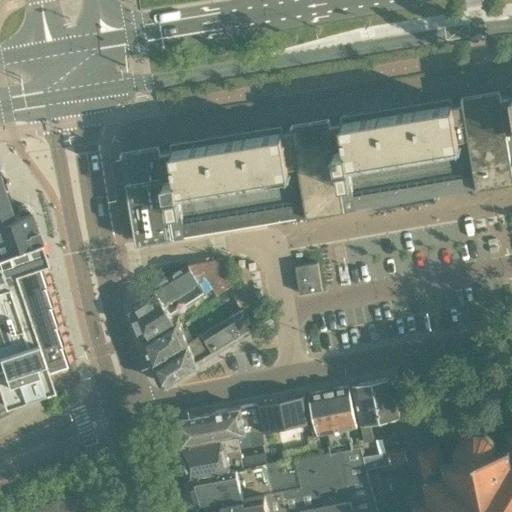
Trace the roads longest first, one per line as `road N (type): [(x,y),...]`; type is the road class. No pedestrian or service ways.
road 1 (primary): [(84,93),(511,25)]
road 2 (residential): [(51,98),(97,352),(104,381),(125,410)]
road 3 (primary): [(353,0),(87,43)]
road 4 (residential): [(269,235),(511,195)]
road 5 (residential): [(295,377),(511,336)]
road 6 (residential): [(125,410),(295,377)]
road 7 (residential): [(104,262),(84,93)]
road 8 (residential): [(269,235),(104,262)]
road 9 (residential): [(125,410),(130,379),(104,262)]
road 10 (residential): [(269,235),(295,377)]
road 11 (residential): [(0,463),(125,410)]
